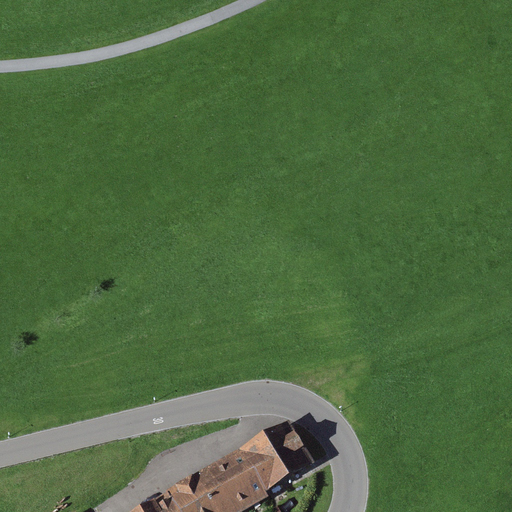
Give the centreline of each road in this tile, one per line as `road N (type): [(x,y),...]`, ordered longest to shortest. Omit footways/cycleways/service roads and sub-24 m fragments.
road 1 (residential): [(348,511),(354,472),(344,444),(301,404),(277,399),(239,400),(0,455)]
road 2 (track): [(258,0),(96,58),(0,66)]
